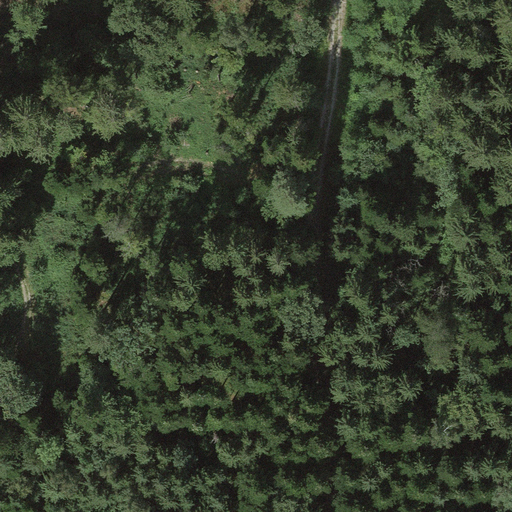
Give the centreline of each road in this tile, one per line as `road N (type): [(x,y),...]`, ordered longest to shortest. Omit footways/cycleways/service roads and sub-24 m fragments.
road 1 (track): [(340,511),(313,284),(341,0)]
road 2 (track): [(55,511),(30,428),(28,294),(0,243)]
